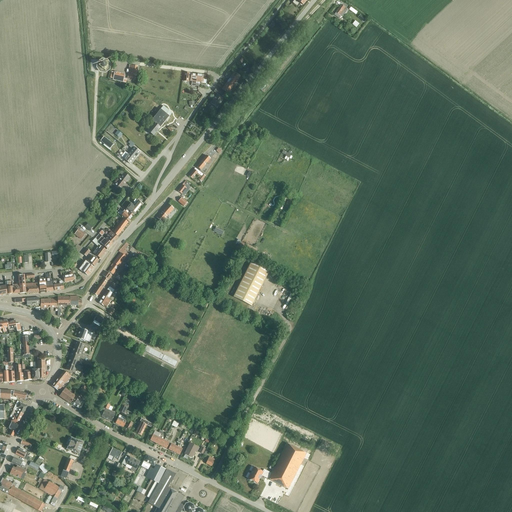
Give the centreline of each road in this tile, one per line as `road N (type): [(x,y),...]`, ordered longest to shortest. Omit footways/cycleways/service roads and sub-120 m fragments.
road 1 (residential): [(269,511),(41,391)]
road 2 (residential): [(0,275),(70,264),(163,151)]
road 3 (residential): [(150,203),(260,66)]
road 4 (residential): [(0,297),(83,284),(123,238)]
road 5 (residential): [(92,304),(167,199)]
road 6 (track): [(139,179),(93,140),(96,74)]
